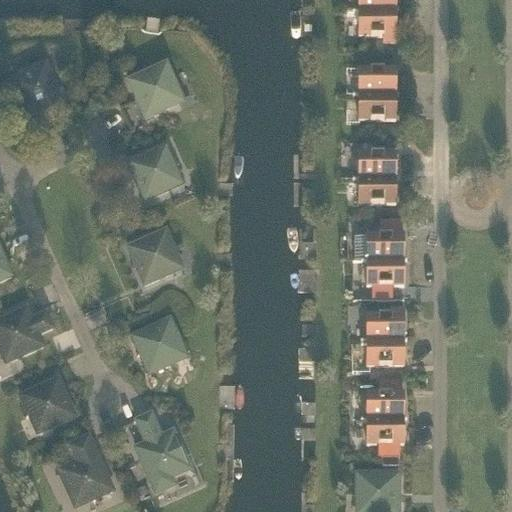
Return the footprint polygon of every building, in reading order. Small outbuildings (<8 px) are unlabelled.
[(358,0),(359,15),(396,15),(395,0),(358,0)] [(359,40),(384,40),(384,46),(396,46),(396,15),(359,15),(359,40)] [(25,121),(62,105),(45,67),(19,79),(8,84),(25,121)] [(146,121),(183,105),(166,67),(129,84),(146,121)] [(14,70),(4,75),(8,84),(19,79),(14,70)] [(359,99),(396,99),(396,73),(359,73),(359,99)] [(359,124),(396,124),(396,99),(359,99),(359,124)] [(145,204),(182,187),(166,150),(128,167),(145,204)] [(359,157),(359,183),(396,183),(396,157),(359,157)] [(396,208),(396,183),(359,183),(359,208),(396,208)] [(166,235),(128,251),(145,289),(182,272),(166,235)] [(367,265),(404,265),(404,239),(367,239),(367,265)] [(0,285),(12,280),(0,253),(0,285)] [(404,265),(367,265),(367,290),(404,290),(404,265)] [(372,294),(372,304),(392,304),(392,294),(372,294)] [(32,324),(27,313),(0,324),(0,353),(6,367),(43,350),(38,338),(53,332),(46,317),(32,324)] [(404,313),(392,313),(392,319),(367,319),(367,345),(404,345),(404,313)] [(150,378),(187,361),(170,324),(133,341),(150,378)] [(404,370),(404,369),(404,345),(367,345),(367,370),(404,370)] [(58,383),(21,400),(38,437),(75,420),(58,383)] [(399,384),(378,384),(378,393),(399,393),(399,384)] [(367,397),(367,423),(404,423),(404,397),(367,397)] [(152,415),(133,424),(144,448),(136,452),(156,497),(174,489),(171,481),(190,473),(173,435),(164,440),(152,415)] [(404,448),(404,423),(367,423),(367,449),(404,448)] [(96,457),(88,439),(64,449),(73,467),(59,474),(75,511),(113,495),(96,457)] [(57,451),(50,455),(53,463),(61,459),(57,451)] [(382,462),(382,470),(398,470),(398,462),(388,462),(382,462)] [(398,511),(399,478),(358,478),(357,511),(398,511)]
